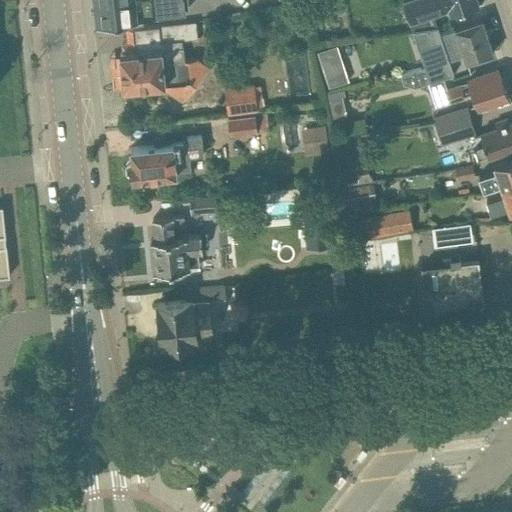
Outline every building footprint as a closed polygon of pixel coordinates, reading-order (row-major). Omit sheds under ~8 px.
[(154,17),(156,17),(158,17),(186,13),(184,0),(95,0),(98,23),(127,20),(138,19),(154,17)] [(319,0),(311,0),(309,1),(313,21),(324,19),(319,0)] [(479,4),(477,0),(410,0),(405,2),(415,30),(438,27),(434,14),(450,9),(451,14),(479,4)] [(434,81),(445,77),(454,74),(449,60),(465,55),(467,61),(494,52),(483,19),(456,28),(456,29),(441,34),(438,27),(415,30),(434,81)] [(138,27),(127,28),(130,52),(121,53),(121,55),(117,55),(117,56),(120,84),(120,85),(124,85),(124,87),(165,82),(165,87),(179,93),(191,92),(197,83),(204,75),(202,62),(200,58),(187,60),(184,40),(199,38),(196,20),(138,27)] [(309,54),(306,54),(306,70),(299,70),(299,80),(292,81),(293,91),(311,90),(309,54)] [(352,81),(348,69),(329,76),(333,88),(352,81)] [(475,92),(480,107),(509,97),(499,69),(470,79),(448,87),(445,77),(434,81),(431,82),(438,104),(452,100),(475,92)] [(255,83),(225,88),(229,114),(259,110),(259,108),(265,107),(261,84),(255,85),(255,83)] [(346,96),(331,99),(335,121),(350,117),(346,96)] [(436,116),(439,129),(473,120),(469,107),(436,116)] [(270,128),(268,113),(229,118),(231,134),(270,128)] [(511,148),(511,122),(510,117),(496,122),(498,127),(490,129),(481,132),(485,144),(474,147),(478,159),(506,151),(511,148)] [(473,120),(439,129),(443,142),(477,133),(473,120)] [(303,130),(305,145),(329,141),(327,127),(303,130)] [(150,145),(131,147),(132,158),(131,158),(132,161),(129,161),(126,165),(127,172),(131,176),(133,175),(134,177),(191,171),(190,155),(203,153),(201,134),(188,135),(188,141),(150,145)] [(343,172),(358,169),(354,142),(339,145),(343,172)] [(503,187),(511,184),(511,157),(495,163),(496,168),(479,173),(484,188),(501,182),(503,187)] [(474,165),(457,168),(458,178),(476,175),(474,165)] [(358,185),(344,189),(338,190),(344,219),(379,212),(374,182),(358,185)] [(511,184),(503,187),(504,192),(487,197),(491,211),(509,205),(510,210),(511,209),(511,184)] [(218,207),(216,193),(190,197),(192,211),(218,207)] [(360,240),(360,239),(414,229),(410,208),(355,218),(356,221),(345,223),(349,242),(360,240)] [(170,216),(154,218),(156,238),(152,238),(155,270),(192,266),(190,252),(204,250),(202,232),(187,234),(185,214),(170,216)] [(471,223),(451,226),(453,244),(473,241),(471,223)] [(462,260),(437,264),(427,265),(430,288),(431,301),(457,298),(461,325),(479,323),(476,303),(482,302),(477,259),(471,260),(462,261),(462,260)] [(187,298),(178,300),(158,302),(162,343),(166,342),(167,345),(169,346),(172,347),(174,347),(176,346),(178,344),(179,342),(179,341),(197,339),(197,333),(213,332),(210,297),(226,296),(225,283),(186,286),(187,298)] [(180,451),(210,448),(207,419),(171,423),(174,451),(180,451)]
